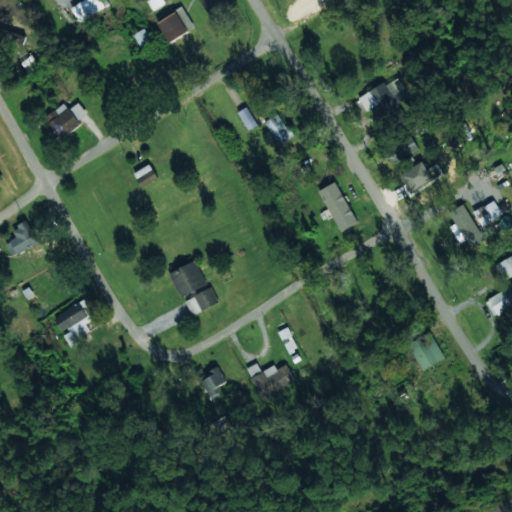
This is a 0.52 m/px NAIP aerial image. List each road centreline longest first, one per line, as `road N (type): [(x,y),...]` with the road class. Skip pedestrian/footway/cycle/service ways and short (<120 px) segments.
road 1 (residential): [(254,0),(487,379),(511,399)]
road 2 (residential): [(273,30),(133,136),(33,179),(0,214)]
road 3 (residential): [(144,345),(107,301),(33,179),(0,96)]
road 4 (residential): [(397,224),(180,349),(144,345)]
